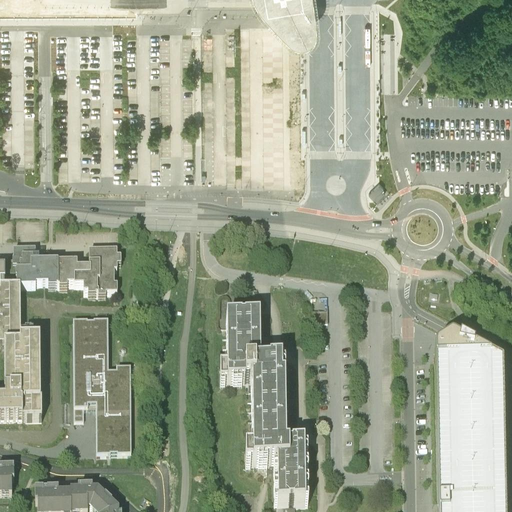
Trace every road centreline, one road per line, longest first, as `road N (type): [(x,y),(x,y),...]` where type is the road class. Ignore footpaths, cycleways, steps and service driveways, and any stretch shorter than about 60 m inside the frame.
road 1 (unclassified): [(0,200),(248,211),(357,231)]
road 2 (unknown): [(219,25),(253,23),(260,204)]
road 3 (residential): [(256,1),(48,2)]
road 4 (unknown): [(456,511),(454,379),(511,366)]
road 5 (unknown): [(219,25),(225,200)]
